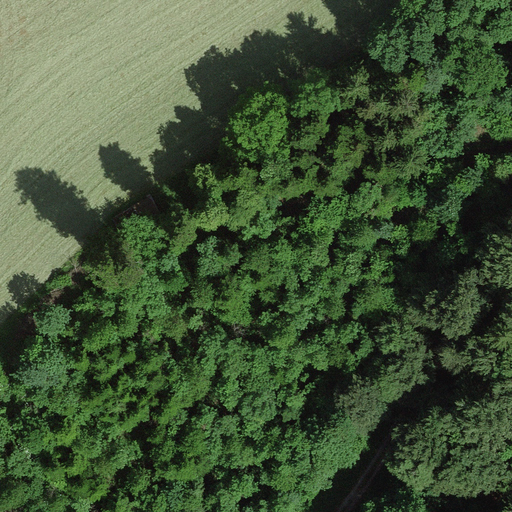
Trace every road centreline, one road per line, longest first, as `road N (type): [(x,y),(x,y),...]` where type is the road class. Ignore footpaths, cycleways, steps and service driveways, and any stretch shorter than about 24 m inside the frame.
road 1 (track): [(511,136),(193,227),(131,260),(0,382)]
road 2 (track): [(310,511),(511,225)]
